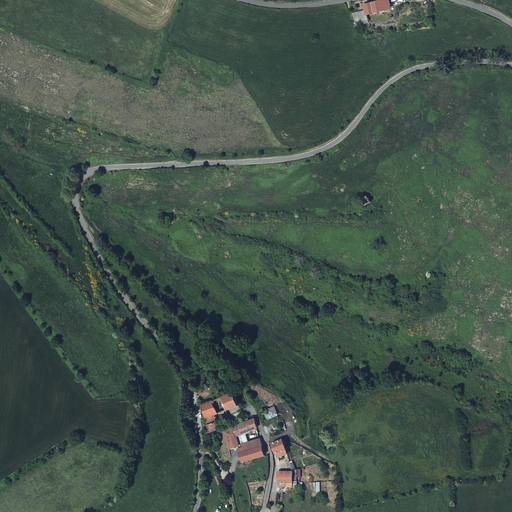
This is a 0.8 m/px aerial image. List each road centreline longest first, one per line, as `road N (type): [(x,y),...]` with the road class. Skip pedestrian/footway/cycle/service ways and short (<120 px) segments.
road 1 (unclassified): [(511,66),(453,61),(411,69),(335,141),(310,153),(111,166),(78,181),(77,208),(102,262),(188,374),(201,438),(194,511)]
road 2 (track): [(82,222),(232,364),(253,407)]
